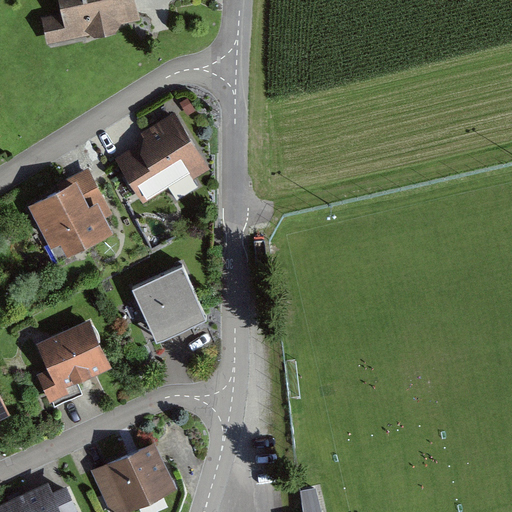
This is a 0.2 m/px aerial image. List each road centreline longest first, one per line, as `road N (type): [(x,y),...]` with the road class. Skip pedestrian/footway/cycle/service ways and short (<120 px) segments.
road 1 (residential): [(236,69),(234,411)]
road 2 (residential): [(0,182),(163,77),(187,66),(236,69)]
road 3 (residential): [(234,411),(165,401),(0,477)]
